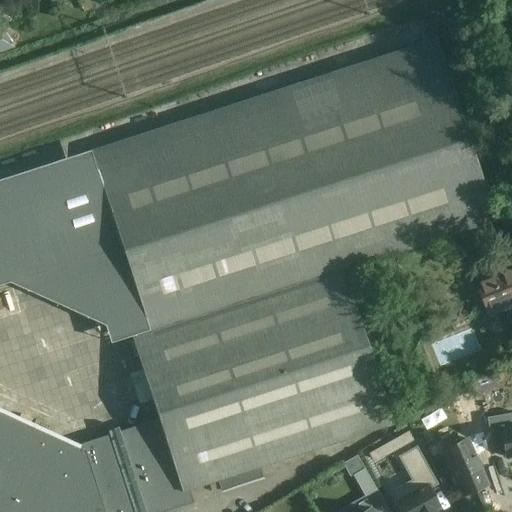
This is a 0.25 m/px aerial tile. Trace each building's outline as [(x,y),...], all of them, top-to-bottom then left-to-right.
[(0,52),(16,47),(5,31),(0,33),(0,52)] [(0,511),(167,511),(193,504),(189,490),(388,426),(339,269),(493,222),(443,58),(0,201),(0,285),(120,247),(145,328),(127,334),(152,416),(76,440),(74,444),(0,409),(0,511)] [(511,269),(511,266),(498,271),(499,274),(474,284),(479,295),(477,296),(484,315),(511,304),(511,305),(511,269)] [(483,432),(476,409),(463,413),(470,436),(483,432)] [(511,413),(486,418),(492,452),(493,452),(493,448),(503,446),(505,458),(511,456),(511,413)] [(396,450),(414,440),(409,431),(391,441),(396,450)] [(488,485),(468,439),(442,450),(462,496),(488,485)] [(376,489),(365,468),(353,475),(364,496),(376,489)] [(421,480),(401,492),(412,511),(417,511),(436,500),(421,480)] [(373,511),(367,499),(357,504),(361,511),(373,511)]
